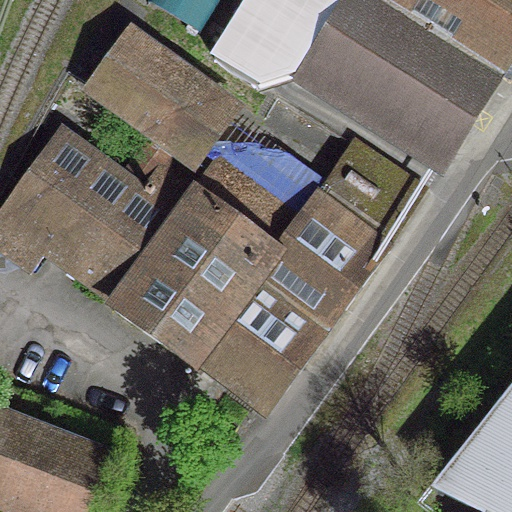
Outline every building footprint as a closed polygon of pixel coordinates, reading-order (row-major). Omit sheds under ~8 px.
[(343,0),(244,0),(210,55),(259,89),(292,80),(343,0)] [(511,0),(343,0),(292,80),(443,172),(511,69),(511,0)] [(225,115),(127,44),(91,93),(189,164),(225,115)] [(190,370),(195,364),(265,416),(384,253),(383,252),(421,192),(350,143),(273,256),(243,234),(265,204),(214,166),(195,193),(175,179),(159,201),(145,190),(138,199),(58,140),(0,218),(0,254),(24,271),(38,251),(113,305),(109,311),(189,369),(190,370)] [(511,511),(511,384),(427,493),(462,511),(511,511)] [(0,411),(0,503),(20,511),(78,511),(99,459),(0,411)]
